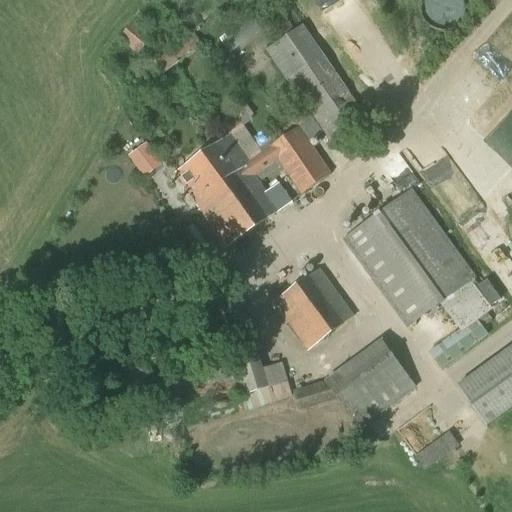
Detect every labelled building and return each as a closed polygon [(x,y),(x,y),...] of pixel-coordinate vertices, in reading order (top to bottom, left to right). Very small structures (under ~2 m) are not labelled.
[(463,19),(464,10),(464,5),(462,0),(420,0),(419,2),(418,8),(418,11),(419,17),(420,20),(423,25),(426,28),(429,30),(434,32),(439,34),(443,34),(451,31),(458,27),(460,23),(463,19)] [(295,30),(286,18),(271,28),(280,40),(266,50),(307,111),(294,120),(299,127),(286,136),(275,121),(252,138),(244,127),(253,121),(251,118),(254,115),(246,104),(226,118),(234,129),(229,133),(230,135),(178,173),(200,209),(198,213),(225,251),(292,203),(278,184),(266,192),(260,184),(282,168),(302,197),(332,175),(309,143),(322,134),(333,149),(370,124),(303,25),(295,30)] [(135,22),(119,40),(138,55),(153,37),(135,22)] [(138,169),(156,156),(147,143),(128,156),(138,169)] [(342,241),(407,330),(476,279),(412,190),(342,241)] [(308,352),(355,318),(320,270),(272,304),(308,352)] [(263,369),(240,294),(210,303),(226,355),(150,371),(156,405),(238,393),(241,398),(246,413),(293,398),(282,363),(263,369)] [(489,336),(476,318),(428,353),(441,370),(489,336)] [(360,431),(417,389),(382,340),(324,382),(294,392),(300,412),(338,400),(360,431)] [(487,427),(511,408),(511,346),(457,386),(487,427)] [(425,471),(459,446),(449,432),(415,457),(425,471)]
